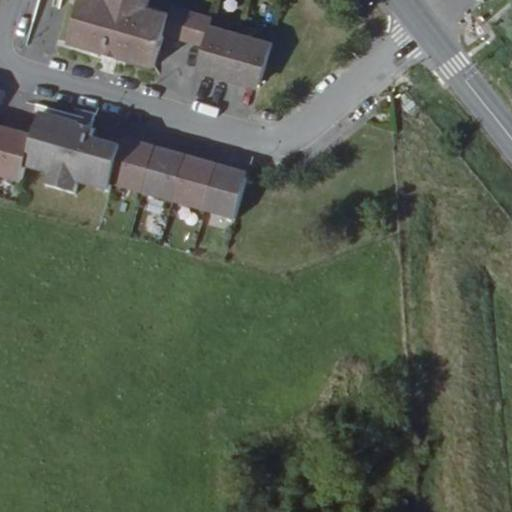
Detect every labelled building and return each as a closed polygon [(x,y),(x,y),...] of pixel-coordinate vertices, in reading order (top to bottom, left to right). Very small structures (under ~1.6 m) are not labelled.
[(78,0),(79,0),(65,55),(104,65),(107,46),(119,49),(115,68),(152,78),(160,47),(201,58),(196,77),(212,81),(211,86),(227,90),(228,75),(186,22),(168,18),(166,24),(145,18),(148,7),(122,0),(78,0)] [(209,28),(186,22),(228,75),(261,49),(208,35),(209,28)] [(104,65),(115,68),(119,49),(107,46),(104,65)] [(271,52),(261,49),(228,75),(227,90),(241,94),(243,89),(260,94),(271,52)] [(0,183),(21,190),(25,174),(49,181),(46,194),(74,202),(79,189),(107,198),(111,190),(223,223),(225,174),(203,167),(201,172),(168,162),(169,158),(140,149),(138,153),(123,148),(121,152),(99,146),(91,148),(94,134),(78,130),(78,128),(40,117),(31,146),(15,141),(16,137),(0,132),(0,183)] [(231,176),(225,174),(223,223),(234,226),(247,185),(231,180),(231,176)]
